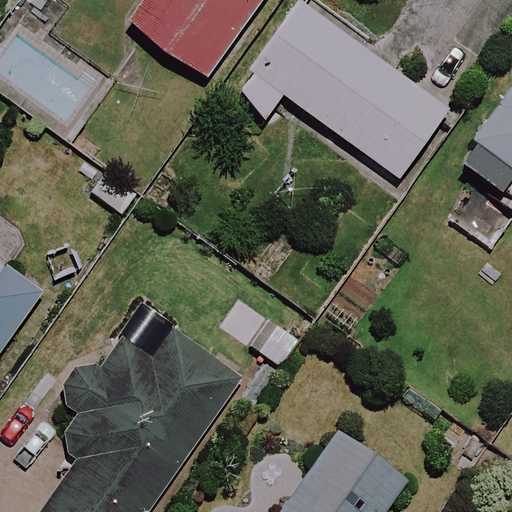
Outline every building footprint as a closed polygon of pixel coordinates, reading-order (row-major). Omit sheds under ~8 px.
[(257,0),(132,0),(118,20),(201,79),(257,0)] [(445,114),(295,9),(229,102),(261,124),(278,99),(397,182),(445,114)] [(511,92),(456,172),(511,211),(511,92)] [(0,350),(39,295),(0,267),(0,350)] [(146,511),(234,387),(167,339),(147,367),(117,346),(92,382),(75,370),(54,400),(77,416),(57,444),(79,459),(41,511),(146,511)] [(382,511),(401,486),(335,439),(282,511),(382,511)]
